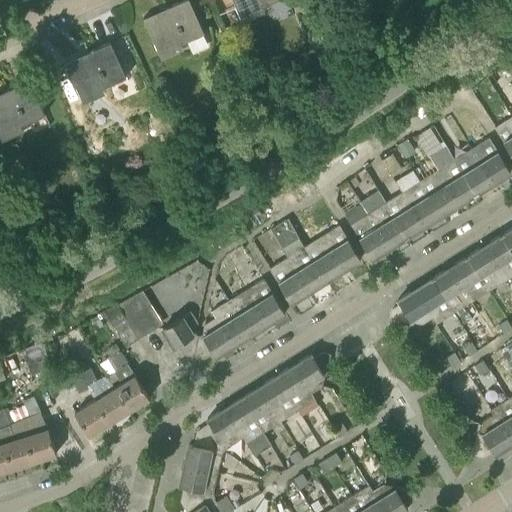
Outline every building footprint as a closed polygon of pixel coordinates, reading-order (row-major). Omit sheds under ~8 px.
[(205,31),(190,0),(180,0),(143,17),(162,57),(179,49),(176,44),(205,31)] [(272,0),(234,0),(243,19),(261,11),(258,6),(272,0)] [(126,75),(110,41),(66,62),(84,101),(101,94),(98,89),(126,75)] [(511,75),(511,56),(503,62),(504,63),(511,75)] [(45,113),(29,78),(0,91),(0,133),(2,139),(19,131),(16,126),(45,113)] [(415,109),(420,117),(433,107),(428,100),(415,109)] [(511,115),(495,126),(511,153),(511,115)] [(429,155),(443,147),(430,127),(417,136),(429,155)] [(489,136),(471,147),(493,182),(511,170),(489,136)] [(408,137),(397,144),(404,154),(414,148),(408,137)] [(493,182),(471,147),(454,158),(476,192),(493,182)] [(476,192),(454,158),(437,168),(459,203),(476,192)] [(459,203),(437,168),(420,179),(442,214),(459,203)] [(442,214),(420,179),(403,190),(425,225),(442,214)] [(382,188),(363,199),(369,209),(387,197),(382,188)] [(425,225),(403,190),(386,201),(408,235),(425,225)] [(386,201),(369,211),(391,246),(408,235),(386,201)] [(391,246),(369,211),(351,222),(373,257),(391,246)] [(287,255),(310,290),(326,280),(305,244),(300,236),(287,217),(270,228),(277,238),(287,255)] [(321,234),(343,269),(361,258),(339,223),(321,234)] [(511,226),(501,233),(511,250),(511,226)] [(484,244),(506,278),(511,274),(511,250),(501,233),(484,244)] [(321,234),(305,244),(326,280),(343,269),(321,234)] [(467,255),(489,289),(506,278),(484,244),(467,255)] [(292,302),(310,290),(287,255),(269,266),(292,302)] [(450,265),(472,300),(489,289),(467,255),(450,265)] [(433,276),(455,310),(472,300),(450,265),(433,276)] [(415,287),(433,315),(437,322),(455,310),(433,276),(415,287)] [(246,288),(268,323),(286,312),(264,277),(246,288)] [(433,315),(415,287),(398,298),(401,303),(392,308),(390,315),(422,322),(433,315)] [(142,288),(130,295),(138,309),(150,302),(142,289),(142,288)] [(228,299),(250,334),(268,323),(246,288),(228,299)] [(130,295),(118,302),(138,338),(151,331),(140,314),(130,295)] [(215,316),(232,345),(250,334),(228,299),(211,310),(215,316)] [(105,309),(115,328),(126,346),(138,338),(118,302),(105,309)] [(198,321),(191,310),(162,327),(174,346),(179,342),(184,351),(191,352),(198,321)] [(232,345),(215,316),(205,323),(197,354),(204,356),(213,350),(216,355),(232,345)] [(498,324),(504,333),(511,327),(511,326),(507,318),(498,324)] [(81,372),(62,331),(45,339),(55,359),(51,361),(40,339),(20,349),(32,375),(42,370),(49,385),(71,375),(78,391),(88,387),(81,372)] [(469,354),(478,349),(472,340),(463,346),(469,354)] [(511,341),(500,349),(511,366),(511,341)] [(115,386),(129,410),(149,397),(117,344),(107,350),(117,368),(116,369),(123,381),(115,386)] [(452,365),(461,360),(454,351),(446,356),(452,365)] [(311,352),(294,363),(312,391),(322,385),(330,353),(323,352),(314,357),(311,352)] [(481,374),(490,368),(484,359),(475,365),(481,374)] [(316,398),(312,391),(294,363),(276,374),(298,409),(316,398)] [(81,372),(88,387),(91,385),(98,382),(91,367),(81,372)] [(298,409),(276,374),(259,385),(281,419),(298,409)] [(281,419),(259,385),(242,395),(264,430),(281,419)] [(129,410),(115,386),(94,399),(108,422),(129,410)] [(23,399),(29,415),(43,410),(38,394),(23,399)] [(247,440),(264,430),(242,395),(226,406),(224,407),(242,436),(245,441),(247,440)] [(494,413),(511,443),(511,442),(511,401),(509,397),(490,408),(494,413)] [(108,422),(94,399),(74,411),(89,434),(108,422)] [(0,407),(0,429),(12,467),(34,460),(25,434),(20,418),(12,422),(7,406),(0,407)] [(224,407),(226,406),(225,406),(208,417),(211,422),(197,430),(220,449),(242,436),(224,407)] [(317,416),(322,424),(329,420),(324,412),(317,416)] [(511,443),(494,413),(480,422),(479,421),(472,451),(483,454),(492,448),(495,453),(511,443)] [(339,436),(348,431),(342,421),(333,427),(339,436)] [(56,453),(48,427),(25,434),(34,460),(56,453)] [(0,470),(12,467),(0,429),(0,470)] [(189,444),(184,464),(215,471),(220,449),(197,430),(194,445),(189,444)] [(295,463),(303,458),(297,450),(290,455),(295,463)] [(328,456),(333,465),(341,460),(336,451),(328,456)] [(324,470),(333,465),(328,456),(319,462),(324,470)] [(215,471),(184,464),(180,484),(185,485),(181,500),(209,493),(215,471)] [(294,477),(301,487),(308,482),(302,472),(294,477)] [(351,494),(361,511),(386,511),(372,489),(368,483),(351,494)] [(372,489),(386,511),(400,511),(408,507),(406,503),(414,497),(416,491),(384,483),(372,489)] [(221,511),(209,493),(181,500),(189,511),(221,511)] [(335,505),(338,511),(361,511),(351,494),(335,505)]
